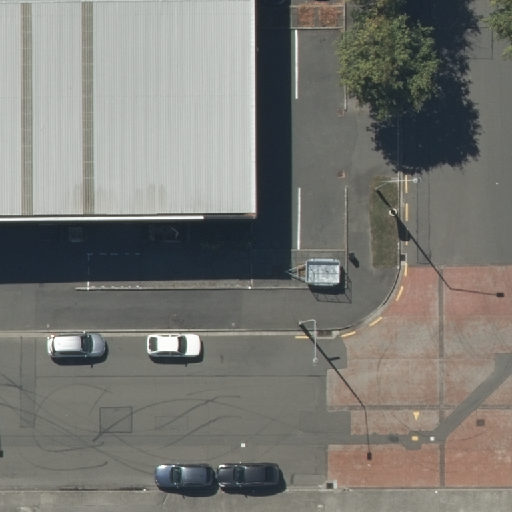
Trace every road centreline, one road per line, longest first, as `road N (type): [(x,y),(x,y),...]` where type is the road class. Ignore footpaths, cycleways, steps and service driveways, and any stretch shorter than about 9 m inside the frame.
road 1 (residential): [(0,416),(484,412)]
road 2 (residential): [(481,0),(484,412)]
